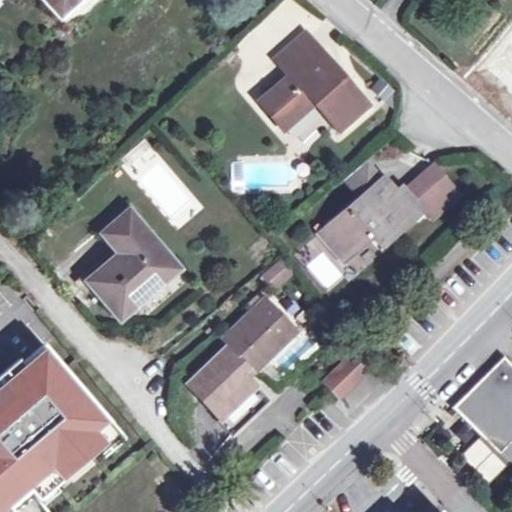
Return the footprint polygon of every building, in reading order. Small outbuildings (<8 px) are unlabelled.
[(46,0),(61,16),(79,0),(46,0)] [(338,130),(366,105),(304,34),(276,59),(290,74),(258,101),(282,129),(313,102),(338,130)] [(433,163),(424,172),(445,194),(454,186),(433,163)] [(365,166),(346,184),(359,198),(360,197),(379,180),(365,166)] [(445,194),(424,172),(403,191),(402,189),(394,197),(379,180),(360,197),(359,198),(318,234),(334,252),(345,242),(352,250),(370,235),(381,247),(416,217),(410,211),(417,205),(422,211),(424,213),(445,194)] [(128,211),(102,234),(119,253),(88,281),(120,318),(177,269),(128,211)] [(345,242),(334,252),(341,259),(352,250),(345,242)] [(263,276),(277,290),(296,271),(282,257),(263,276)] [(247,379),(293,334),(263,302),(222,342),(227,347),(188,385),(220,421),(256,388),(247,379)] [(0,500),(7,509),(110,423),(43,344),(19,364),(24,369),(0,389),(0,500)] [(511,456),(511,368),(500,357),(450,407),(479,437),(505,464),(511,456)] [(338,397),(364,373),(350,359),(325,384),(338,397)] [(486,482),(505,464),(479,437),(460,455),(486,482)]
